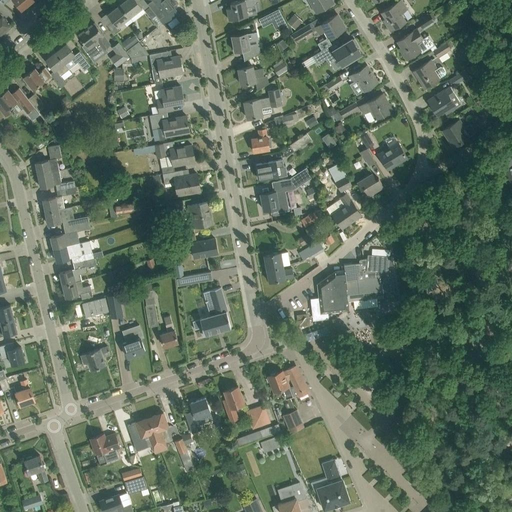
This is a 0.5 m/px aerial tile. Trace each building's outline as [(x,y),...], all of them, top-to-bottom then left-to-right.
[(14,0),(22,9),(32,0),(14,0)] [(137,0),(125,0),(121,4),(130,16),(142,6),(144,9),(150,5),(151,5),(146,0),(139,0),(138,1),(137,0)] [(146,0),(151,5),(150,5),(150,6),(145,10),(151,18),(157,14),(163,22),(177,11),(173,6),(177,3),(178,3),(175,0),(146,0)] [(232,7),(227,8),(229,19),(248,16),(246,6),(255,4),(254,0),(240,0),(231,2),(232,7)] [(309,0),(316,12),(333,2),(331,0),(309,0)] [(385,22),(391,30),(406,20),(401,13),(407,9),(401,0),(399,0),(382,11),(388,21),(385,22)] [(121,4),(108,14),(113,20),(107,25),(114,34),(121,28),(118,25),(130,16),(121,4)] [(279,9),(261,18),(265,25),(274,20),(278,28),(286,23),(279,9)] [(0,35),(11,27),(0,12),(0,35)] [(415,22),(420,30),(434,20),(429,13),(415,22)] [(326,29),(330,37),(345,28),(338,14),(315,27),(319,33),(326,29)] [(104,34),(95,22),(79,34),(85,43),(82,45),(89,54),(104,43),(106,47),(111,43),(104,34)] [(309,23),(293,33),(297,40),(313,31),(309,23)] [(417,27),(397,40),(403,49),(401,51),(406,59),(420,50),(422,52),(431,46),(425,36),(423,37),(417,27)] [(247,32),(231,35),(235,51),(242,50),(244,60),(260,51),(257,31),(247,33),(247,32)] [(135,35),(130,38),(134,44),(139,40),(135,35)] [(353,40),(352,38),(330,52),(327,47),(313,56),(317,63),(327,57),(330,61),(338,57),(343,65),(361,53),(357,47),(359,46),(354,39),(353,40)] [(275,43),(281,53),(289,48),(283,39),(275,43)] [(126,50),(132,57),(149,54),(139,40),(134,44),(126,50)] [(433,49),(437,56),(450,48),(446,41),(433,49)] [(67,43),(56,51),(65,62),(69,68),(77,62),(84,70),(90,65),(81,53),(76,56),(67,43)] [(130,57),(123,48),(116,53),(110,58),(117,66),(130,57)] [(56,51),(46,59),(55,70),(56,69),(57,71),(52,75),(61,87),(66,83),(60,75),(69,68),(65,62),(56,51)] [(150,54),(152,67),(160,66),(162,76),(182,72),(179,55),(163,58),(161,51),(150,54)] [(274,67),(273,68),(278,76),(289,70),(282,59),(273,65),(274,67)] [(431,59),(414,70),(425,87),(439,79),(438,78),(445,73),(446,71),(443,67),(441,67),(434,71),(432,69),(435,67),(431,59)] [(367,64),(349,76),(353,82),(357,79),(364,90),(378,81),(367,64)] [(238,68),(241,84),(256,81),(255,78),(264,76),(262,69),(254,70),(253,65),(238,68)] [(43,80),(51,74),(46,67),(39,73),(35,68),(24,76),(33,88),(44,80),(43,80)] [(114,70),(114,80),(123,80),(123,68),(116,68),(114,70)] [(449,79),(452,85),(467,76),(463,70),(449,79)] [(326,83),(331,90),(344,82),(339,75),(326,83)] [(159,106),(160,113),(173,110),(172,104),(184,102),(181,85),(162,89),(154,90),(156,98),(157,98),(159,106)] [(444,88),(428,99),(437,114),(444,110),(446,113),(456,106),(450,97),(455,93),(450,85),(445,89),(444,88)] [(8,89),(0,94),(0,102),(1,104),(0,105),(0,108),(6,116),(15,109),(13,106),(17,102),(16,100),(17,100),(27,113),(34,108),(35,107),(20,87),(11,93),(8,89)] [(262,115),(261,105),(271,103),(272,106),(281,104),(278,88),(269,90),(270,96),(259,98),(244,101),(248,118),(262,115)] [(42,101),(42,100),(35,91),(29,96),(39,109),(45,105),(42,101)] [(491,92),(479,99),(487,111),(498,104),(491,92)] [(372,108),(378,117),(392,109),(383,93),(360,106),(364,113),(372,108)] [(340,110),(343,117),(359,108),(355,101),(340,110)] [(327,109),(330,115),(336,111),(333,105),(327,109)] [(125,106),(117,110),(122,118),(130,114),(125,106)] [(159,106),(151,107),(153,114),(156,114),(160,113),(159,106)] [(34,108),(27,113),(32,119),(39,114),(34,108)] [(167,112),(160,113),(156,114),(153,114),(150,115),(152,127),(158,126),(160,137),(189,131),(186,115),(168,118),(167,112)] [(275,118),(274,118),(276,127),(294,122),(292,114),(283,116),(275,118)] [(305,120),(309,127),(318,123),(314,116),(305,120)] [(443,130),(453,146),(468,137),(463,129),(465,127),(460,119),(443,130)] [(335,126),(338,133),(345,130),(341,123),(335,126)] [(251,138),(254,151),(270,149),(268,136),(267,136),(266,128),(258,129),(260,137),(251,138)] [(361,136),(367,146),(367,147),(374,143),(367,132),(361,136)] [(290,145),(294,151),(312,139),(307,133),(290,145)] [(174,141),(143,146),(144,153),(156,151),(157,158),(159,157),(161,167),(162,167),(173,165),(195,161),(192,144),(175,147),(174,141)] [(378,154),(388,169),(408,157),(398,142),(378,154)] [(51,159),(36,162),(38,174),(59,170),(57,158),(62,157),(59,144),(48,146),(51,159)] [(367,147),(367,146),(360,151),(368,165),(375,160),(367,147)] [(511,153),(498,159),(509,188),(511,186),(511,153)] [(283,159),(256,164),(259,178),(278,175),(278,177),(287,175),(285,165),(284,166),(283,159)] [(335,180),(341,191),(352,185),(343,168),(334,172),(338,179),(335,180)] [(59,170),(38,174),(41,187),(55,184),(57,190),(75,186),(74,180),(62,183),(59,170)] [(182,170),(163,173),(165,187),(177,185),(178,195),(201,191),(197,173),(183,175),(182,170)] [(361,188),(363,187),(368,195),(384,186),(379,178),(376,179),(372,172),(357,181),(361,188)] [(276,191),(262,193),(264,209),(278,206),(276,195),(285,193),(284,187),(293,185),(291,178),(274,181),(276,191)] [(58,196),(43,199),(46,211),(65,207),(62,195),(76,192),(75,186),(57,190),(58,196)] [(307,189),(311,198),(318,195),(314,186),(307,189)] [(334,203),(326,208),(331,214),(332,213),(336,219),(342,227),(361,214),(352,200),(346,193),(340,197),(345,204),(338,209),(334,203)] [(114,198),(108,199),(111,216),(117,215),(117,214),(116,213),(115,205),(114,198)] [(168,203),(170,212),(183,209),(182,200),(168,203)] [(138,201),(115,205),(116,213),(139,209),(138,201)] [(189,205),(193,226),(212,223),(208,201),(189,205)] [(65,207),(46,211),(48,224),(63,221),(64,227),(85,222),(90,221),(89,215),(74,218),(67,219),(65,207)] [(301,219),(306,228),(319,219),(314,211),(301,219)] [(65,232),(51,236),(54,248),(80,242),(77,231),(86,228),(85,222),(64,227),(65,232)] [(180,237),(182,247),(192,245),(194,257),(218,253),(215,238),(196,241),(195,232),(180,237)] [(298,239),(298,240),(302,246),(311,240),(307,233),(298,239)] [(324,238),(328,245),(334,241),(330,234),(324,238)] [(385,238),(389,242),(393,238),(390,234),(385,238)] [(54,248),(57,261),(72,257),(73,263),(84,260),(94,258),(93,253),(89,240),(80,243),(80,242),(54,248)] [(313,244),(317,251),(312,254),(313,256),(325,250),(319,240),(313,244)] [(313,244),(299,252),(303,260),(312,254),(317,251),(313,244)] [(264,254),(267,269),(283,265),(289,264),(287,252),(287,250),(264,254)] [(359,262),(344,264),(345,269),(348,300),(383,296),(381,283),(377,281),(378,272),(389,273),(390,256),(368,254),(367,258),(361,259),(360,259),(360,260),(359,260),(359,261),(359,262)] [(157,268),(153,257),(146,260),(150,271),(157,268)] [(94,258),(84,260),(85,267),(97,264),(95,258),(94,258)] [(75,268),(60,272),(63,284),(81,280),(82,280),(80,273),(87,272),(85,267),(84,260),(73,263),(75,268)] [(174,265),(176,277),(184,275),(182,264),(174,265)] [(283,265),(267,269),(269,281),(294,277),(292,267),(284,269),(283,265)] [(319,297),(310,298),(313,320),(329,318),(328,312),(349,310),(348,300),(345,269),(335,270),(317,283),(319,297)] [(199,273),(181,276),(183,284),(201,281),(199,273)] [(81,280),(63,284),(66,297),(81,293),(82,299),(93,296),(90,285),(83,287),(81,280)] [(221,286),(209,290),(214,307),(208,308),(210,315),(200,318),(200,319),(193,321),(195,328),(194,328),(194,329),(202,327),(203,331),(202,331),(203,336),(212,334),(211,332),(231,327),(226,311),(228,310),(221,286)] [(119,293),(108,295),(112,316),(122,315),(119,293)] [(82,303),(86,317),(109,311),(105,297),(82,303)] [(146,305),(145,305),(149,326),(158,325),(155,303),(146,305)] [(11,305),(0,307),(0,321),(14,318),(11,305)] [(168,331),(161,333),(164,346),(178,342),(174,329),(170,315),(164,317),(168,331)] [(14,318),(0,321),(0,335),(17,332),(14,318)] [(127,341),(123,342),(128,357),(145,350),(141,337),(143,336),(139,324),(123,330),(127,341)] [(0,345),(0,351),(1,351),(3,358),(9,356),(11,364),(25,361),(21,346),(15,348),(14,342),(0,345)] [(103,356),(110,353),(108,346),(100,349),(100,348),(81,354),(84,363),(88,362),(91,370),(106,364),(103,356)] [(287,370),(282,371),(282,370),(268,375),(274,391),(283,389),(286,399),(293,396),(290,386),(288,380),(291,379),(299,396),(307,392),(295,365),(287,369),(287,370)] [(0,378),(0,385),(2,391),(9,389),(5,377),(0,378)] [(16,391),(17,395),(20,405),(35,400),(31,387),(30,387),(27,379),(21,381),(23,389),(16,391)] [(238,418),(234,406),(244,403),(238,386),(224,390),(227,398),(224,399),(231,421),(238,418)] [(193,410),(185,413),(190,426),(201,422),(201,421),(212,417),(210,412),(211,411),(206,397),(191,402),(193,410)] [(264,404),(252,408),(258,426),(270,421),(264,404)] [(282,416),(290,434),(304,427),(296,409),(282,416)] [(163,412),(150,417),(162,451),(168,449),(161,428),(168,426),(163,412)] [(150,417),(128,425),(135,444),(146,440),(148,446),(153,444),(156,453),(162,451),(150,417)] [(104,433),(91,437),(100,463),(119,457),(116,449),(120,447),(115,433),(105,437),(104,433)] [(182,434),(185,444),(192,442),(189,433),(185,435),(184,433),(182,434)] [(280,434),(268,438),(271,447),(283,442),(280,434)] [(183,437),(175,441),(180,453),(188,450),(183,437)] [(25,460),(28,469),(29,473),(37,470),(41,482),(48,479),(40,454),(25,460)] [(135,454),(129,456),(132,464),(138,461),(135,454)] [(314,488),(319,500),(321,499),(324,509),(350,500),(342,478),(341,479),(340,476),(334,459),(323,463),(329,483),(314,488)] [(140,467),(132,470),(134,478),(142,475),(140,467)] [(125,481),(129,493),(147,487),(143,475),(142,475),(134,478),(125,481)] [(301,511),(298,500),(307,497),(300,481),(291,484),(293,487),(282,491),(286,501),(273,505),(274,511),(280,511),(285,511),(284,511),(301,511)] [(119,493),(100,500),(104,511),(107,511),(113,510),(113,511),(133,511),(126,492),(119,494),(119,493)] [(40,493),(22,500),(25,510),(31,508),(42,504),(43,503),(40,493)] [(6,500),(8,506),(18,503),(16,496),(6,500)] [(262,511),(256,498),(243,503),(247,511),(262,511)]
